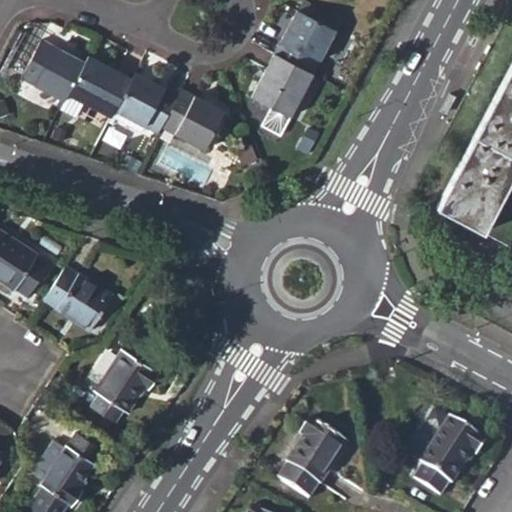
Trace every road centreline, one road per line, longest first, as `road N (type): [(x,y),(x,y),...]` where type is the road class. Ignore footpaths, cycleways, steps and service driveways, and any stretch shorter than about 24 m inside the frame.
road 1 (residential): [(257,254),(187,221),(0,160)]
road 2 (tertiary): [(458,0),(336,239)]
road 3 (tertiary): [(281,324),(156,511)]
road 4 (residential): [(351,294),(511,379)]
road 5 (residential): [(141,20),(177,42),(212,50),(240,33),(242,0)]
